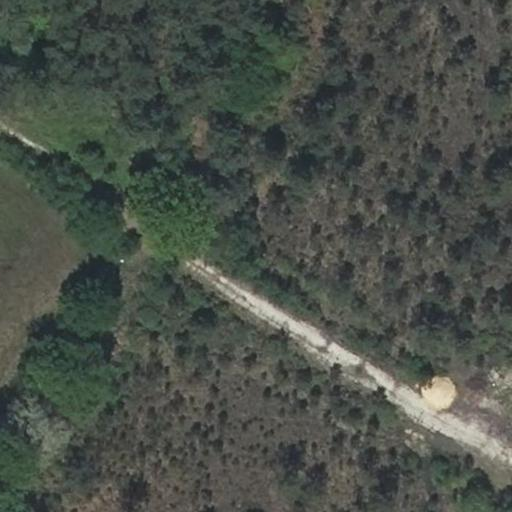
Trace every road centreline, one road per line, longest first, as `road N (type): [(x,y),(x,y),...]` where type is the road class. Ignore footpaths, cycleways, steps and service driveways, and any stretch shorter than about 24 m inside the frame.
road 1 (track): [(0,129),(76,174),(182,255),(431,412),(511,452)]
road 2 (track): [(361,0),(281,149),(262,211),(289,266),(361,327),(511,387)]
